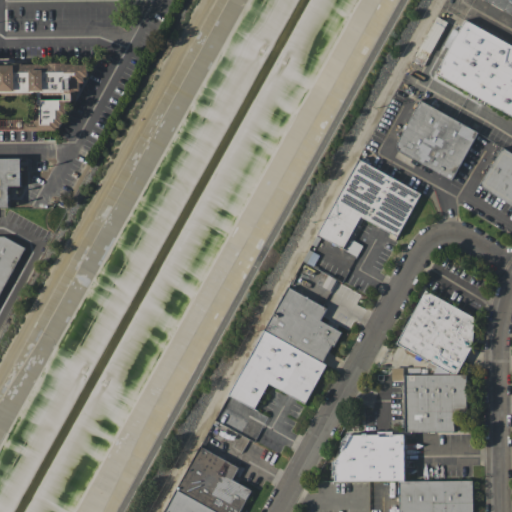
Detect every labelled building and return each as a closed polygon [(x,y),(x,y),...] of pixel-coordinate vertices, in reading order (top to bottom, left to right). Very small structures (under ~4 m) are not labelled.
[(511,0),(511,14),(485,0),(511,0)] [(465,20),(511,45),(511,115),(436,73),(465,20)] [(0,63),(0,92),(35,92),(35,123),(25,123),(25,130),(61,130),(61,115),(66,115),(66,99),(75,99),(75,90),(80,90),(80,80),(88,80),(88,63),(0,63)] [(397,144),(421,100),(478,132),(452,179),(398,149),(397,144)] [(511,153),(511,205),(479,185),(502,147),(511,153)] [(0,158),(20,158),(20,186),(8,186),(8,207),(0,207),(0,158)] [(359,159),(421,193),(397,236),(361,216),(343,248),(317,234),(359,159)] [(0,237),(17,245),(0,283),(0,237)] [(289,287),(229,394),(254,408),(269,383),(305,403),(327,364),(322,362),(332,344),(334,346),(342,332),(320,320),(327,308),(289,287)] [(474,318),(426,291),(397,343),(451,373),(457,373),(473,345),(474,318)] [(391,380),(402,380),(402,367),(391,368),(391,380)] [(405,375),(466,374),(467,411),(455,412),(455,432),(405,432),(405,375)] [(217,422),(249,438),(255,428),(223,411),(217,422)] [(351,435),(363,435),(363,434),(367,434),(367,435),(378,435),(378,436),(392,436),(392,435),(404,435),(405,480),(335,481),(335,476),(333,476),(332,461),(336,461),(336,460),(337,460),(351,435)] [(163,511),(239,511),(252,490),(232,479),(239,468),(201,446),(163,511)] [(399,511),(399,481),(472,481),(472,511),(399,511)]
